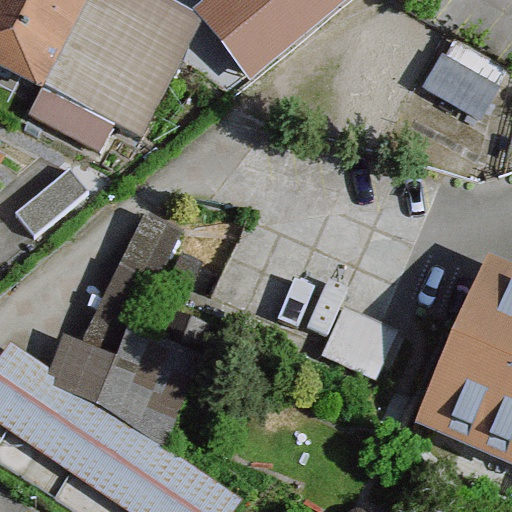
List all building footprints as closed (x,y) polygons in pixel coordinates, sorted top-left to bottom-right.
[(103,0),(98,10),(78,0),(0,0),(0,51),(55,79),(38,113),(99,144),(113,116),(139,129),(197,15),(166,0),(103,0)] [(214,0),(205,9),(252,71),(338,0),(214,0)] [(447,40),(427,91),(488,116),(509,64),(447,40)] [(88,193),(69,170),(17,211),(35,235),(88,193)] [(13,355),(0,372),(0,433),(115,511),(234,511),(239,504),(154,445),(182,355),(142,337),(185,239),(149,223),(82,355),(63,347),(54,379),(13,355)] [(305,340),(381,373),(402,325),(341,298),(347,285),(305,267),(294,293),(321,304),(305,340)] [(511,274),(496,267),(432,416),(511,450),(511,274)]
